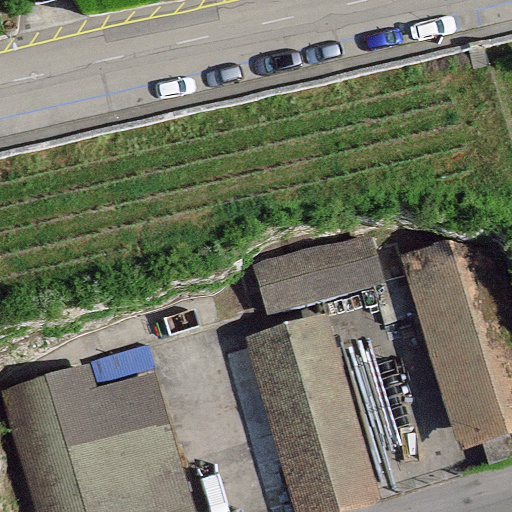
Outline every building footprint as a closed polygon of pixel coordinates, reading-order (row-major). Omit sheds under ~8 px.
[(362,247),(248,279),(263,331),(327,313),(377,299),(362,247)] [(511,288),(504,261),(404,291),(456,461),(511,444),(511,288)] [(263,331),(245,336),(295,511),(363,511),(383,506),(327,313),(263,331)] [(114,379),(166,366),(161,345),(109,358),(114,379)] [(80,364),(0,391),(0,413),(33,511),(212,511),(164,370),(91,395),(80,364)]
